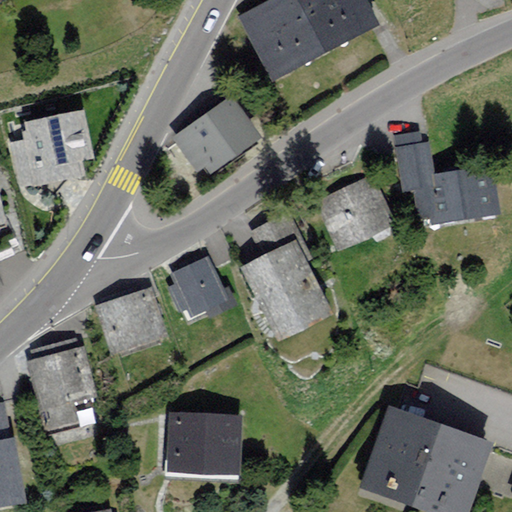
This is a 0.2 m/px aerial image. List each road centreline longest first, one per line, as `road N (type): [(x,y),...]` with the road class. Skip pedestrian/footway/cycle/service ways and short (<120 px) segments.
road 1 (residential): [(83,254),(146,249),(198,225),(418,79),(511,37)]
road 2 (tertiary): [(83,254),(220,0)]
